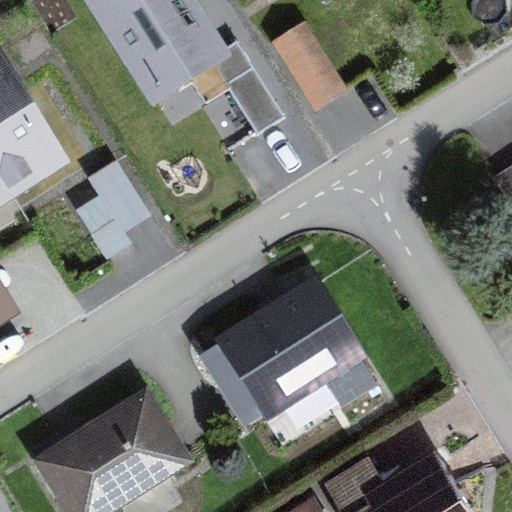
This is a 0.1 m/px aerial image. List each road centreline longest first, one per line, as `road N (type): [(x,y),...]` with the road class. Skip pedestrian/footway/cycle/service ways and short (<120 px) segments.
road 1 (residential): [(0,400),(353,176)]
road 2 (residential): [(353,176),(511,427)]
road 3 (residential): [(353,176),(511,74)]
